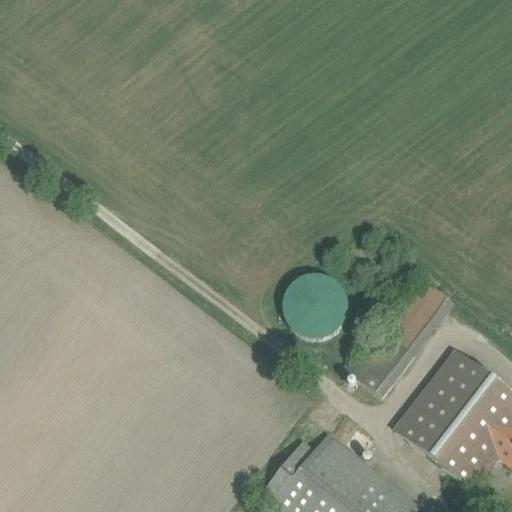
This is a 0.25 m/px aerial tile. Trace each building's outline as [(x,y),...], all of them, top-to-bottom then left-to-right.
[(286,300),(285,305),(284,310),(284,316),(286,321),(288,326),(291,331),(294,335),(299,338),(304,341),(309,343),(314,344),(320,344),(325,343),(330,341),(335,338),(339,334),(343,330),(346,325),(348,320),(349,315),(349,309),(348,304),(346,299),(344,294),(341,289),(337,286),(332,283),(327,280),(321,279),(316,279),(310,279),(305,281),(300,283),(296,286),(292,290),(289,295),(286,300)] [(423,285),(413,298),(439,318),(449,305),(423,285)] [(415,359),(384,336),(352,378),(382,402),(415,359)] [(405,420),(395,433),(473,494),(483,481),(495,466),(499,469),(503,464),(511,470),(511,398),(455,355),(405,420)] [(303,446),(260,501),(274,511),(418,511),(420,510),(328,438),(314,455),(303,446)]
